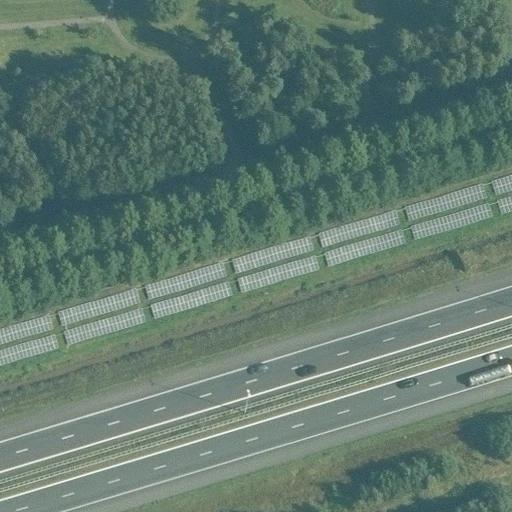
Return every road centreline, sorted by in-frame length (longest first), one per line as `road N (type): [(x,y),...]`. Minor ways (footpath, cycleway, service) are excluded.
road 1 (unclassified): [(511,81),(0,239)]
road 2 (motorway): [(511,301),(0,458)]
road 3 (motorway): [(18,511),(511,366)]
